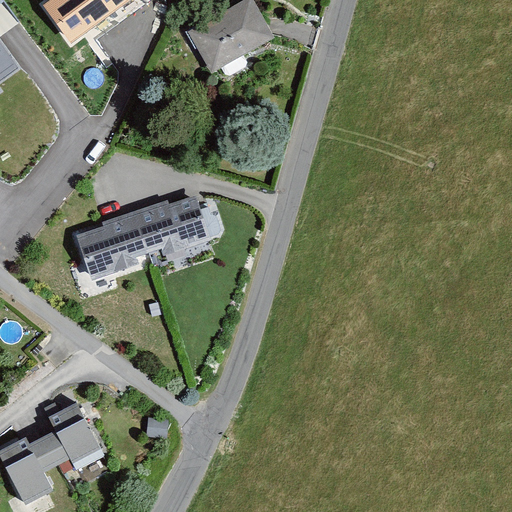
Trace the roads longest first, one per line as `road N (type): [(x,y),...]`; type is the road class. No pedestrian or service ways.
road 1 (unclassified): [(210,431),(286,208),(342,0)]
road 2 (residential): [(210,431),(0,273)]
